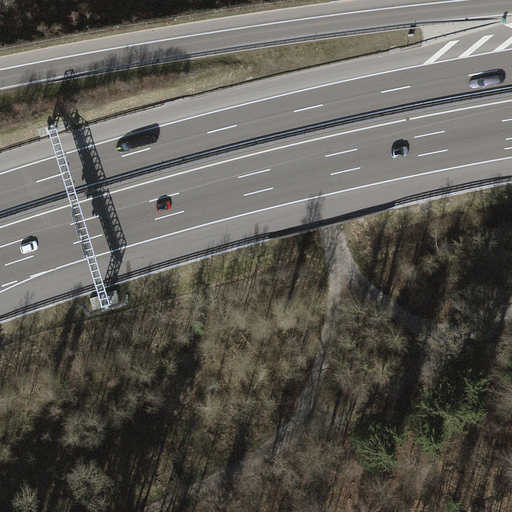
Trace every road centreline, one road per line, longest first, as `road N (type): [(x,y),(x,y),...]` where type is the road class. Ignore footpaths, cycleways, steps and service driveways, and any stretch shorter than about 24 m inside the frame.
road 1 (motorway): [(0,257),(257,182),(511,129)]
road 2 (motorway): [(511,68),(243,124),(0,194)]
road 3 (motorway): [(511,4),(238,38),(0,79)]
road 4 (track): [(339,254),(282,0)]
road 5 (track): [(477,333),(366,404),(293,437)]
road 6 (track): [(293,437),(325,363),(339,254)]
road 7 (track): [(477,333),(410,318),(339,254)]
road 8 (track): [(293,437),(173,511)]
